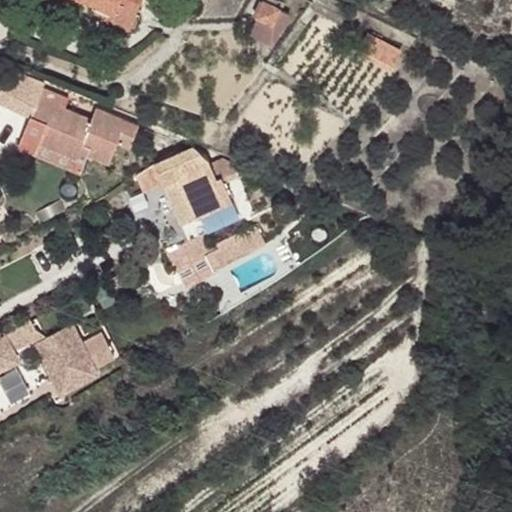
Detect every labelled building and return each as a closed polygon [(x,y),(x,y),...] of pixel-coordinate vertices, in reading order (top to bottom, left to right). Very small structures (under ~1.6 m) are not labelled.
[(140,13),(136,12),(141,0),(88,0),(95,3),(92,8),(135,26),(140,13)] [(264,0),(256,18),(271,24),(279,7),(275,5),(277,0),(264,0)] [(277,10),(271,24),(256,18),(249,33),(271,43),(278,28),(281,29),(287,15),(277,10)] [(392,65),(400,50),(368,34),(360,49),(392,65)] [(80,151),(109,162),(117,142),(130,147),(138,125),(95,109),(92,119),(65,109),(69,99),(43,90),(45,85),(11,72),(0,88),(0,102),(47,122),(39,143),(78,157),(80,151)] [(78,157),(39,143),(35,153),(73,168),(78,157)] [(222,178),(236,172),(232,162),(222,158),(209,164),(207,159),(193,146),(155,162),(136,175),(143,191),(163,183),(181,224),(232,202),(222,178)] [(166,253),(176,272),(209,255),(206,251),(218,245),(220,250),(225,259),(263,240),(255,224),(212,245),(206,233),(166,253)] [(206,251),(209,255),(220,250),(218,245),(206,251)] [(36,330),(29,317),(3,331),(6,336),(0,339),(0,372),(1,369),(15,362),(18,356),(15,350),(28,343),(32,339),(36,330)] [(60,392),(98,372),(96,367),(114,357),(101,331),(82,341),(73,324),(47,338),(35,345),(60,392)] [(32,339),(28,343),(35,345),(47,338),(36,330),(32,339)]
